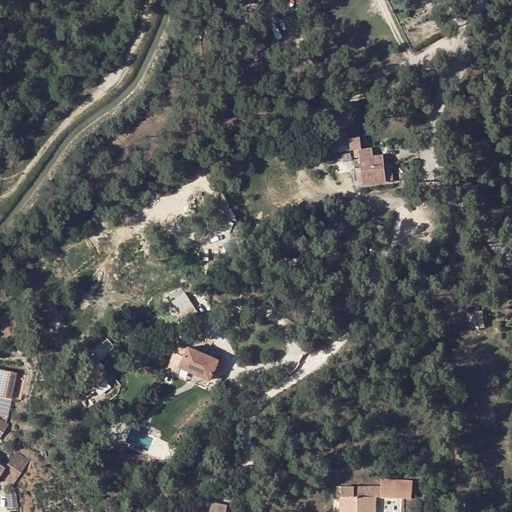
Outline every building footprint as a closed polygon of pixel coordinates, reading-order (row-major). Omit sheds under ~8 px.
[(336,119),(354,114),(352,108),(334,113),(336,119)] [(354,114),(336,119),(337,125),(355,121),(354,114)] [(360,158),(364,184),(393,180),(391,163),(384,164),(382,155),(373,156),(372,147),(362,148),(361,137),(351,138),(352,149),(354,149),(355,158),(360,158)] [(341,153),(343,169),(354,168),(352,152),(341,153)] [(191,292),(177,299),(180,306),(194,299),(191,292)] [(472,313),(473,326),(479,326),(479,322),(482,322),(482,313),(472,313)] [(107,357),(120,347),(113,337),(100,347),(107,357)] [(189,351),(181,370),(209,383),(217,364),(189,351)] [(0,437),(10,425),(6,422),(13,399),(12,399),(19,374),(0,367),(0,395),(3,396),(0,404),(0,437)] [(6,467),(0,476),(13,484),(27,464),(15,455),(9,464),(6,467)] [(0,462),(6,467),(9,464),(0,457),(0,462)] [(375,511),(375,496),(408,498),(408,478),(375,478),(374,486),(341,487),(341,511),(375,511)]
